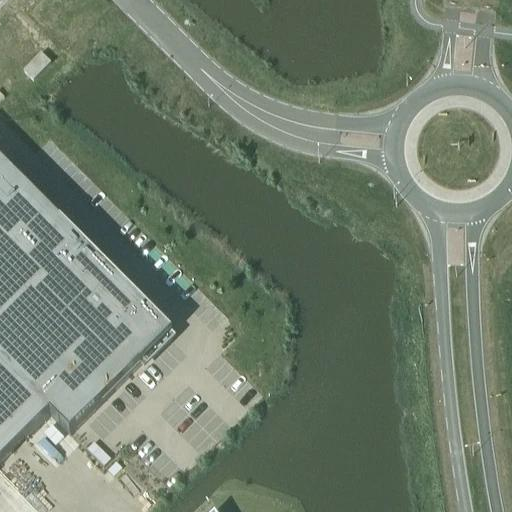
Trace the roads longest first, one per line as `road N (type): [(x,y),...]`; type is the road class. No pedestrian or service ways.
road 1 (tertiary): [(430,210),(466,511)]
road 2 (tertiary): [(497,511),(473,330),(478,212)]
road 3 (tertiary): [(276,126),(235,103),(132,0)]
road 4 (tertiary): [(511,114),(492,94),(455,83),(421,93),(394,126)]
road 5 (tertiary): [(276,126),(340,153),(391,161)]
